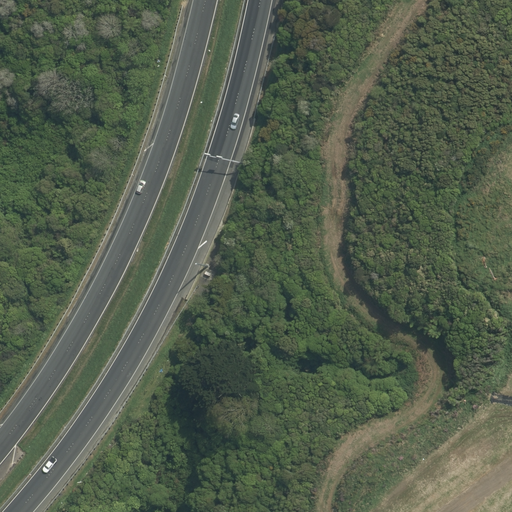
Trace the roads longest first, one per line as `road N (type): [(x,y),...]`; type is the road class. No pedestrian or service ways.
road 1 (motorway): [(260,0),(227,134),(161,299),(114,388),(18,511)]
road 2 (motorway): [(0,443),(62,355),(147,193),(203,0)]
road 3 (track): [(322,511),(321,490),(351,449),(430,388),(436,358),(410,327),(371,307),(339,274),(329,231)]
road 4 (track): [(511,387),(382,511)]
